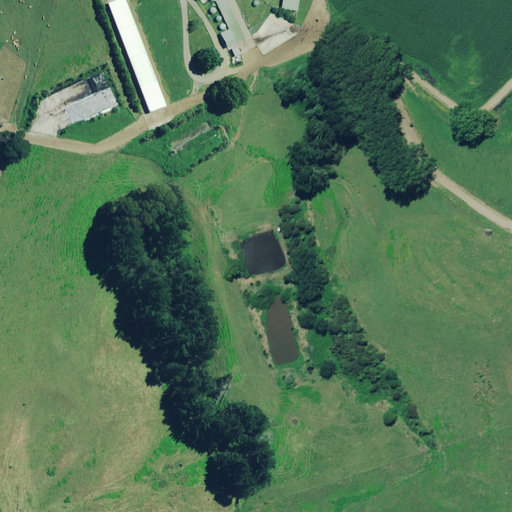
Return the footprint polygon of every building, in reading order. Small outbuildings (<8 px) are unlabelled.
[(164,106),(123,0),(114,0),(106,3),(148,112),(164,106)] [(234,43),(244,38),(226,0),(217,0),(215,1),(228,30),(219,34),(225,47),(234,43)] [(297,0),(281,0),(281,9),(296,11),(297,0)] [(239,54),(235,47),(230,49),(234,56),(239,54)] [(215,135),(212,128),(174,150),(178,157),(215,135)]
